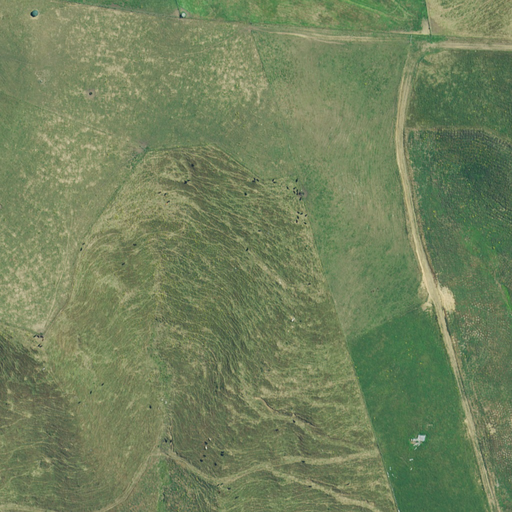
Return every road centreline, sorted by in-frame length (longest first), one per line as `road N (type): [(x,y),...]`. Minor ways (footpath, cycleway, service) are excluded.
road 1 (track): [(494,511),(412,223),(398,141),(417,47),(511,51)]
road 2 (track): [(80,511),(108,507),(155,449),(221,483),(268,464),(379,511)]
road 3 (track): [(268,464),(374,453),(262,410),(268,397)]
